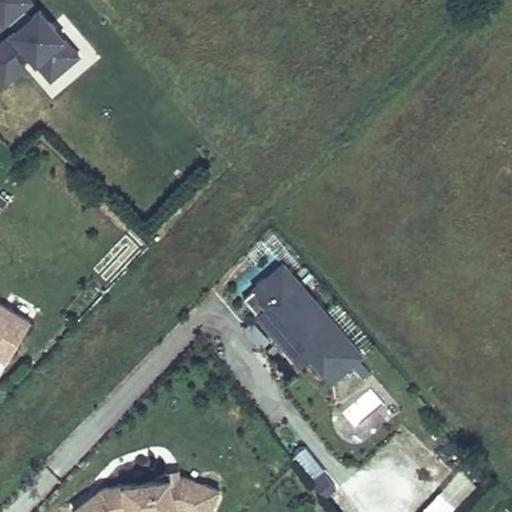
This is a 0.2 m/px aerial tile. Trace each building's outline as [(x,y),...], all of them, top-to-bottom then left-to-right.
[(76,58),(49,26),(37,12),(28,20),(20,11),(29,3),(26,0),(0,0),(0,25),(1,27),(5,24),(13,33),(0,43),(0,84),(2,87),(22,70),(31,62),(49,82),(76,58)] [(49,26),(76,58),(49,82),(31,62),(22,70),(49,101),(98,59),(60,16),(49,26)] [(284,264),(244,299),(259,316),(269,308),(290,333),(294,330),(299,336),(295,339),(311,357),(332,381),(351,365),(363,379),(371,373),(358,359),(362,355),(284,264)] [(0,359),(8,364),(31,323),(0,305),(0,359)] [(269,308),(259,316),(302,365),(311,357),(295,339),(299,336),(294,330),(290,333),(269,308)] [(178,472),(163,474),(165,481),(179,479),(178,472)] [(327,477),(314,486),(323,498),(335,489),(327,477)] [(165,481),(102,490),(77,509),(79,511),(211,511),(219,493),(183,479),(179,479),(165,481)] [(445,511),(453,502),(435,489),(418,511),(445,511)]
